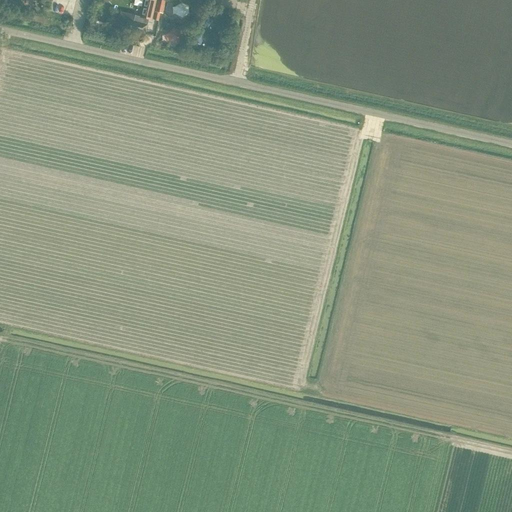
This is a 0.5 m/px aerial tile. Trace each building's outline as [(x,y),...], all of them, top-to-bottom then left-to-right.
[(153,0),(142,0),(139,17),(151,20),(156,1),(153,0)] [(157,0),(155,11),(162,12),(164,5),(164,0),(157,0)] [(174,7),(175,14),(175,15),(182,18),(188,14),(188,6),(181,3),(174,7)] [(148,25),(134,22),(136,15),(120,12),(116,27),(124,29),(124,30),(145,35),(148,25)] [(106,27),(97,24),(95,30),(104,32),(106,27)] [(167,34),(169,41),(176,43),(182,38),(180,31),(173,29),(167,34)]
